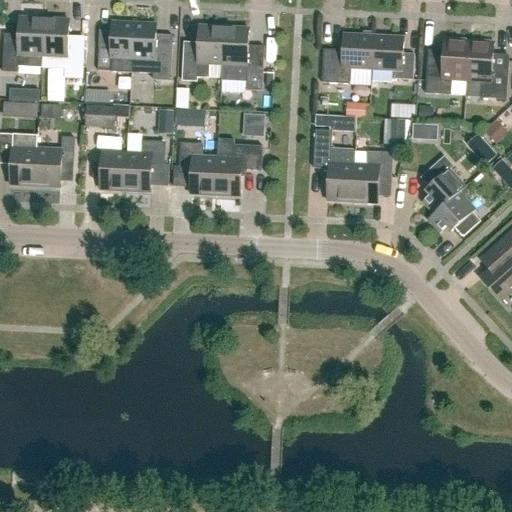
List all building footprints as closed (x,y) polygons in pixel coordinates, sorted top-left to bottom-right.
[(43,68),(45,20),(20,19),(19,46),(4,45),(3,73),(19,74),(19,67),(43,68)] [(45,20),(43,68),(67,69),(66,78),(82,79),(84,48),(69,47),(70,21),(45,20)] [(133,74),(135,24),(113,23),(112,49),(100,48),(99,72),(111,73),(133,74)] [(156,52),(157,26),(135,24),(133,74),(154,75),(154,81),(171,81),(172,52),(156,52)] [(223,66),(225,29),(200,28),(198,55),(184,54),(183,82),(197,83),(198,78),(209,79),(210,65),(223,66)] [(249,47),(250,30),(225,29),(223,66),(222,80),(247,81),(246,91),(263,92),(265,47),(249,47)] [(372,71),(374,37),(344,35),(343,51),(326,50),(324,86),(351,87),(352,70),(372,71)] [(374,37),(372,71),(393,72),(393,80),(414,81),(415,55),(403,55),(404,38),(374,37)] [(467,83),(470,42),(465,42),(465,40),(451,39),(451,41),(445,41),(444,52),(429,51),(426,94),(452,96),(453,82),(467,83)] [(470,42),(467,83),(481,84),(480,98),(506,100),(509,57),(494,56),(494,44),(489,44),(489,42),(475,41),(474,43),(470,42)] [(10,90),(10,102),(39,103),(39,91),(10,90)] [(177,109),(189,110),(190,90),(178,90),(177,109)] [(88,91),(87,102),(99,103),(99,91),(88,91)] [(5,104),(5,116),(20,117),(21,105),(5,104)] [(402,117),(402,105),(388,105),(388,117),(402,117)] [(41,106),(40,119),(49,119),(49,107),(41,106)] [(346,117),(370,119),(371,107),(347,106),(346,117)] [(114,129),(115,108),(86,107),(85,128),(114,129)] [(420,108),(419,120),(430,120),(431,109),(420,108)] [(186,128),(186,112),(176,111),(175,127),(186,128)] [(159,112),(158,123),(172,124),(172,113),(159,112)] [(244,126),(264,127),(264,116),(244,115),(244,126)] [(330,129),(331,117),(316,117),(316,128),(330,129)] [(380,144),(401,142),(400,118),(378,120),(380,144)] [(494,125),(485,133),(497,146),(506,138),(494,125)] [(423,141),(423,126),(412,126),(412,141),(423,141)] [(355,166),(356,152),(332,150),(333,132),(316,132),(314,170),(330,170),(328,202),(353,203),(355,166)] [(36,187),(38,150),(13,149),(13,136),(0,135),(0,159),(12,160),(11,186),(36,187)] [(38,150),(36,187),(61,189),(62,162),(74,163),(75,139),(63,138),(62,151),(38,150)] [(218,159),(216,196),(241,198),(242,171),(262,172),(264,147),(235,146),(235,141),(219,140),(218,159)] [(128,154),(126,192),(151,193),(152,167),(165,167),(166,143),(143,142),(142,155),(128,154)] [(216,196),(218,159),(203,158),(203,145),(181,144),(180,168),(192,169),(191,195),(216,196)] [(126,192),(128,154),(103,153),(101,190),(126,192)] [(355,166),(353,203),(378,205),(380,178),(392,179),(393,154),(368,153),(367,166),(355,166)] [(429,221),(466,188),(450,170),(453,168),(445,158),(422,179),(430,188),(426,192),(430,197),(423,203),(434,216),(428,221),(429,221)] [(511,173),(502,182),(511,192),(511,173)] [(466,188),(429,221),(440,234),(447,228),(452,233),(455,230),(463,239),(481,223),(473,214),(476,211),(461,194),(466,188)] [(501,302),(511,292),(511,233),(494,249),(503,259),(481,279),(501,302)]
